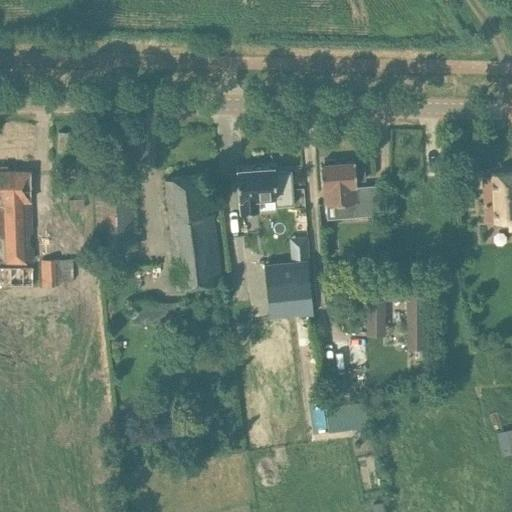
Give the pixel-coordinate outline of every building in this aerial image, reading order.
[(320,164),(322,184),(322,188),(323,188),(325,204),(350,202),(351,216),(376,214),(379,184),(356,185),(356,181),(356,180),(365,179),(364,167),(355,168),(354,161),(335,163),(335,159),(323,160),(324,164),(320,164)] [(274,167),(237,169),(239,199),(240,199),(240,201),(241,211),(258,210),(257,198),(274,197),(275,206),(294,204),(291,170),(278,171),(274,171),(274,167)] [(31,171),(0,170),(0,260),(25,261),(26,246),(21,246),(22,231),(27,231),(31,171)] [(201,174),(165,178),(177,288),(220,283),(213,213),(206,214),(201,174)] [(132,176),(96,176),(96,245),(131,245),(132,176)] [(511,177),(492,178),(493,182),(483,182),(486,225),(494,225),(495,229),(511,228),(511,177)] [(247,249),(266,247),(264,229),(245,231),(247,249)] [(59,258),(42,259),(42,285),(59,284),(59,281),(59,272),(59,258)] [(308,260),(264,264),(267,300),(296,297),(298,315),(313,313),(308,260)] [(0,285),(32,285),(32,266),(0,266),(0,285)] [(59,281),(74,281),(74,272),(59,272),(59,281)] [(424,347),(424,276),(367,277),(368,320),(385,320),(385,298),(408,298),(408,347),(424,347)] [(182,322),(182,301),(133,302),(134,324),(182,322)] [(325,343),(331,394),(371,389),(368,369),(354,371),(350,339),(325,343)] [(316,402),(318,428),(369,426),(367,400),(316,402)]
